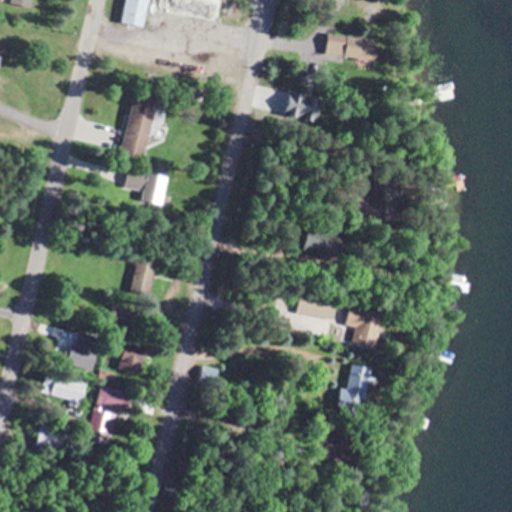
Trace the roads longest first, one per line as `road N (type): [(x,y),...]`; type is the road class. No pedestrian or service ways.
road 1 (residential): [(155,511),(265,0)]
road 2 (residential): [(0,416),(96,0)]
